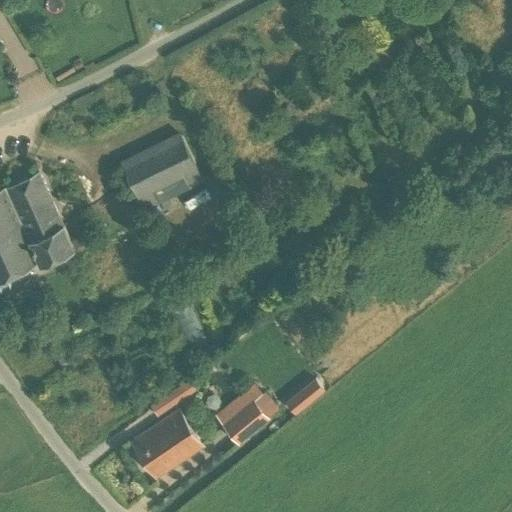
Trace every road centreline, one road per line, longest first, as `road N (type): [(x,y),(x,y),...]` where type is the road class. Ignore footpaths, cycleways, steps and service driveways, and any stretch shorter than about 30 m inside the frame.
road 1 (unclassified): [(0,122),(246,0)]
road 2 (unclassified): [(0,367),(115,511)]
